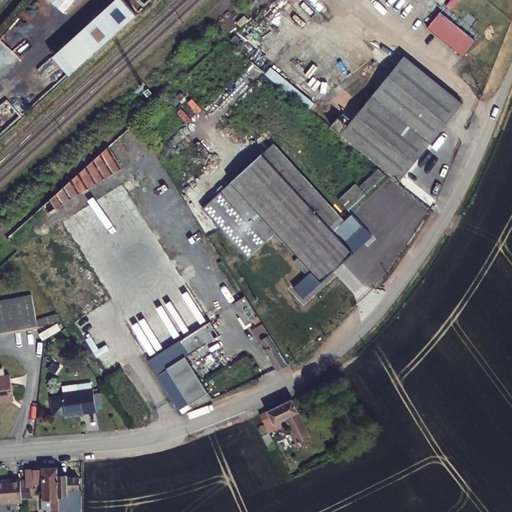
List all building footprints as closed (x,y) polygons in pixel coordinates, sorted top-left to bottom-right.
[(122,0),(110,0),(63,43),(80,62),(134,12),(122,0)] [(261,10),(271,0),(261,0),(256,5),(261,10)] [(436,14),(426,30),(466,53),(475,38),(436,14)] [(80,62),(63,43),(50,54),(67,73),(80,62)] [(463,104),(407,57),(349,126),(341,119),(335,126),(400,181),(463,104)] [(272,66),(266,73),(307,110),(313,103),(272,66)] [(467,74),(463,79),(471,85),(475,80),(467,74)] [(281,236),(298,256),(309,268),(305,272),(291,284),(301,296),(370,235),(360,223),(353,229),(274,140),(201,205),(249,257),(273,235),(277,240),(281,236)] [(54,191),(61,202),(113,171),(119,167),(106,145),(54,191)] [(377,168),(360,184),(367,191),(384,175),(377,168)] [(61,202),(68,215),(119,182),(113,171),(61,202)] [(356,182),(338,198),(348,209),(366,193),(356,182)] [(309,268),(298,256),(294,260),(305,272),(309,268)] [(243,294),(220,257),(215,261),(238,297),(243,294)] [(29,293),(0,298),(0,331),(35,325),(57,317),(54,312),(34,319),(29,293)] [(264,348),(276,367),(287,362),(243,294),(238,297),(231,302),(244,323),(251,318),(255,324),(251,327),(260,342),(262,341),(266,347),(264,348)] [(206,389),(205,388),(186,358),(218,337),(208,324),(149,361),(156,372),(161,369),(168,380),(173,376),(188,400),(206,389)] [(178,406),(188,400),(173,376),(168,380),(161,369),(156,372),(178,406)] [(0,395),(11,393),(8,372),(4,373),(0,373),(0,395)] [(62,412),(80,410),(93,408),(90,386),(59,391),(62,412)] [(191,405),(210,396),(206,389),(188,400),(191,405)] [(285,419),(296,442),(307,436),(290,402),(269,412),(273,420),(263,425),(264,427),(268,435),(278,431),(274,424),(285,419)] [(274,447),(268,435),(264,427),(256,430),(266,451),(274,447)] [(59,511),(59,499),(59,479),(58,471),(45,471),(45,473),(45,487),(45,500),(43,509),(53,509),(53,511),(59,511)] [(45,487),(45,473),(35,474),(36,487),(45,487)] [(59,479),(59,499),(76,499),(76,511),(81,511),(82,492),(79,492),(79,481),(70,481),(70,479),(59,479)] [(6,482),(0,482),(0,505),(24,505),(22,481),(16,482),(16,484),(6,484),(6,482)]
